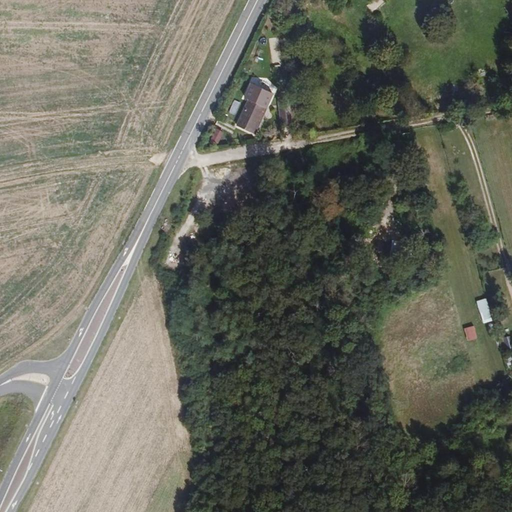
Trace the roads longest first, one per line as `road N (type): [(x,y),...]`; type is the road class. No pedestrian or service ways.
road 1 (track): [(0,177),(184,147),(196,158),(511,96)]
road 2 (secondary): [(258,0),(150,210)]
road 3 (secondary): [(71,394),(150,210)]
road 4 (secondary): [(150,210),(58,372)]
